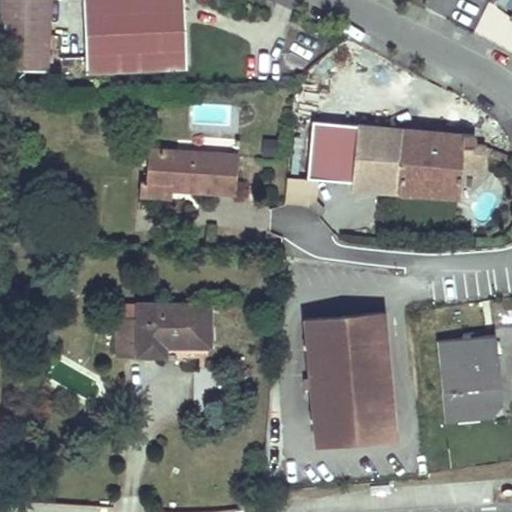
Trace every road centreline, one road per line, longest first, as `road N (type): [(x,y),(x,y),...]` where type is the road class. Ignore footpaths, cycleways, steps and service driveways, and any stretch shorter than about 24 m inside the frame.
road 1 (residential): [(299,224),(312,240),(344,254),(511,259)]
road 2 (residential): [(340,0),(511,92)]
